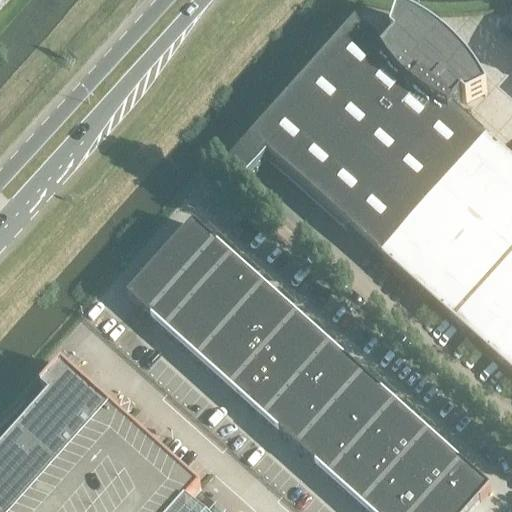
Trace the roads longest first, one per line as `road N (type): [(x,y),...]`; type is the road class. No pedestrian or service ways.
road 1 (unknown): [(511,409),(282,201)]
road 2 (secondary): [(0,229),(201,0)]
road 3 (secondary): [(163,0),(0,180)]
